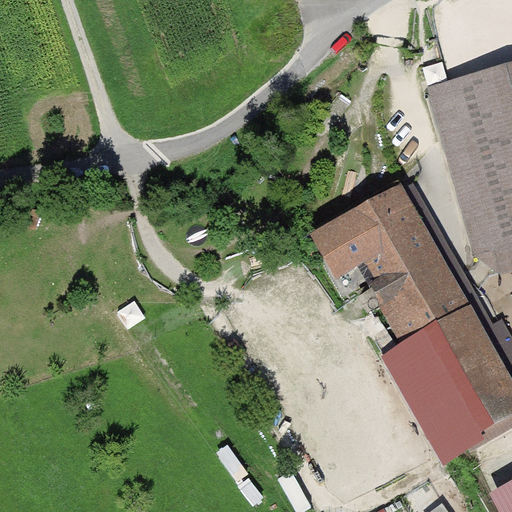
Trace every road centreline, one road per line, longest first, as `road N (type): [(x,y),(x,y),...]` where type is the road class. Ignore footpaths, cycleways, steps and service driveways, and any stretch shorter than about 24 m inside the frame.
road 1 (residential): [(319,20),(325,34),(270,99),(200,144),(123,154)]
road 2 (residential): [(123,154),(70,0)]
road 3 (residential): [(123,154),(0,170)]
